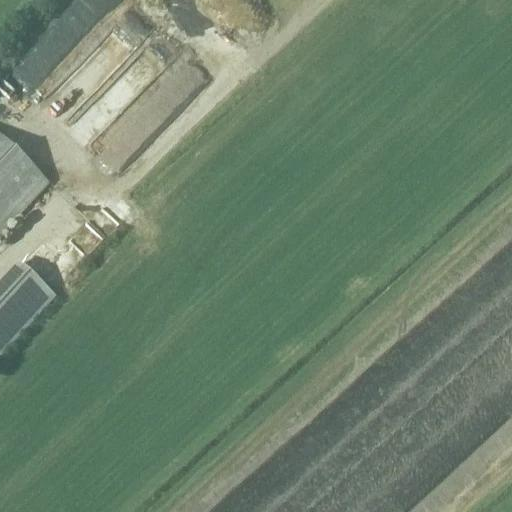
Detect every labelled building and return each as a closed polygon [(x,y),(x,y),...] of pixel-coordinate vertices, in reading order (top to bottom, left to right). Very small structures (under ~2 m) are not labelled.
[(180,0),(159,0),(173,17),(186,6),(180,0)] [(157,100),(150,108),(164,119),(203,75),(184,59),(152,96),(157,100)] [(156,131),(120,166),(131,178),(167,143),(156,131)] [(0,239),(49,187),(0,140),(0,239)] [(0,362),(56,301),(21,268),(0,290),(0,362)]
